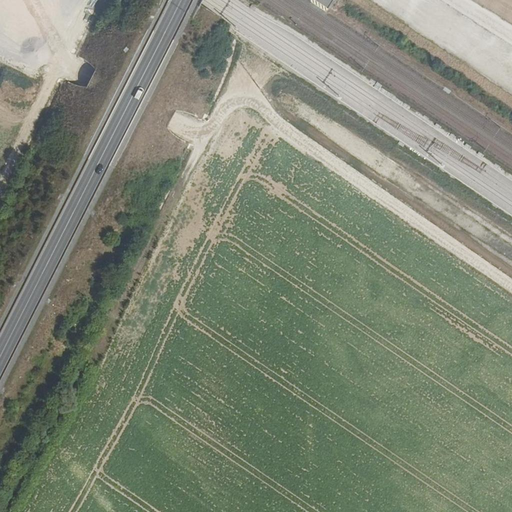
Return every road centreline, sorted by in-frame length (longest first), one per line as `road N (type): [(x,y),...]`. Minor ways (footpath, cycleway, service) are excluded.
road 1 (track): [(511,286),(255,103),(223,107),(214,125),(200,130),(90,79),(63,55),(70,0)]
road 2 (secondary): [(0,358),(182,0)]
